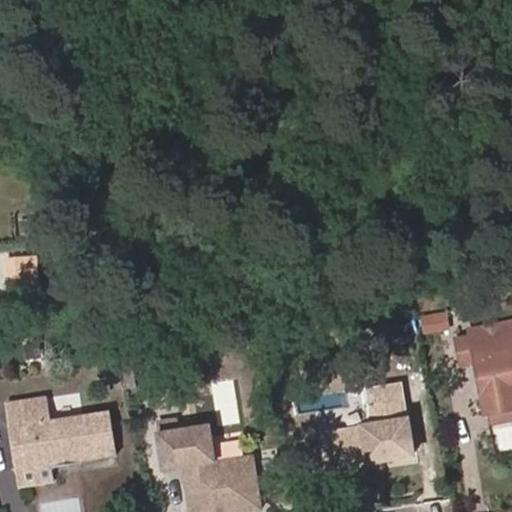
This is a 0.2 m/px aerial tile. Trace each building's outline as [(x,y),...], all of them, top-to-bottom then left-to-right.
[(40,293),(37,258),(8,261),(11,296),(40,293)] [(475,336),(479,361),(489,411),(511,407),(511,321),(473,329),(475,336)] [(464,364),(479,361),(475,336),(460,339),(464,364)] [(367,386),(368,402),(404,397),(402,380),(367,386)] [(6,403),(17,470),(18,470),(51,463),(54,462),(55,466),(80,462),(79,459),(118,451),(110,409),(51,421),(47,396),(6,403)] [(404,397),(368,402),(372,422),(326,429),(328,446),(324,446),(326,463),(331,462),(332,466),(414,454),(404,397)] [(207,511),(261,503),(253,450),(215,456),(209,421),(178,426),(157,429),(163,464),(181,461),(189,511),(207,511)] [(54,477),(51,463),(18,470),(21,484),(54,477)]
